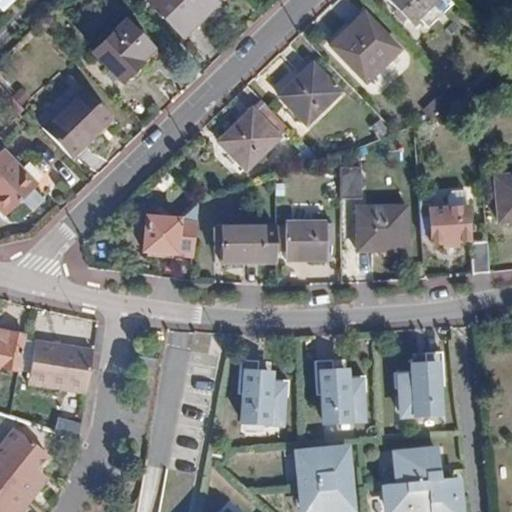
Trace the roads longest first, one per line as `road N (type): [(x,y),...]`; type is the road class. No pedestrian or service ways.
road 1 (residential): [(308,0),(19,279)]
road 2 (residential): [(511,302),(245,319),(120,302)]
road 3 (residential): [(71,511),(89,486),(120,302)]
